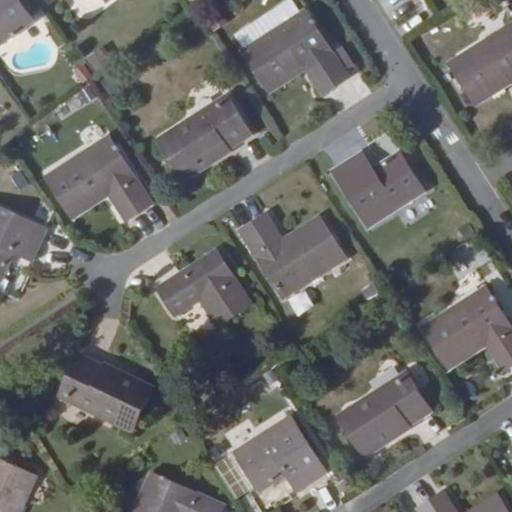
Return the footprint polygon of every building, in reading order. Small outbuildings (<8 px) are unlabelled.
[(24,0),(0,0),(0,45),(38,19),(24,0)] [(305,10),(241,51),(269,94),(306,70),(323,96),(349,79),(305,10)] [(511,26),(451,66),(479,110),(511,88),(511,26)] [(227,96),(158,139),(183,180),(252,137),(227,96)] [(152,204),(109,136),(44,176),(72,219),(107,197),(124,222),(152,204)] [(369,228),(425,192),(400,152),(374,168),(363,151),(332,170),(369,228)] [(0,203),(0,279),(1,280),(13,256),(31,265),(49,228),(0,203)] [(271,212),(242,231),(283,298),(348,259),(322,215),(286,237),(271,212)] [(255,305),(222,252),(176,280),(174,277),(157,288),(176,319),(202,302),(218,328),(255,305)] [(511,330),(486,288),(422,327),(449,372),(486,349),(502,374),(511,367),(511,330)] [(156,386),(81,351),(58,395),(134,432),(156,386)] [(408,374),(337,417),(362,459),(434,415),(408,374)] [(291,417),(234,453),(258,494),(286,476),(298,494),(328,475),(291,417)] [(0,511),(20,511),(38,474),(0,456),(0,511)] [(224,511),(228,506),(155,473),(137,511),(224,511)] [(458,511),(444,490),(418,507),(420,511),(511,511),(498,490),(461,511),(458,511)]
